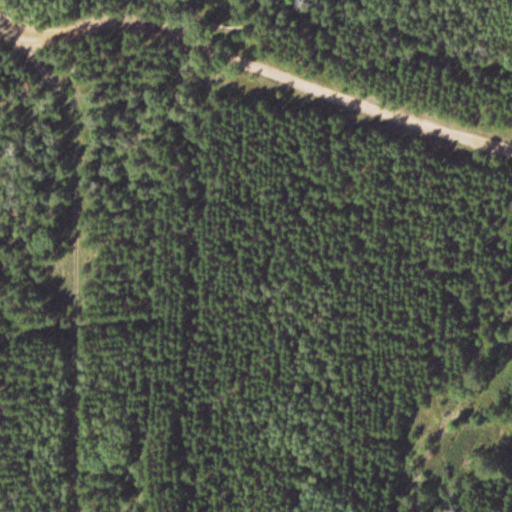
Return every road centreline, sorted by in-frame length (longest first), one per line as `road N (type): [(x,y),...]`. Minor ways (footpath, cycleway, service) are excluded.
road 1 (residential): [(0,26),(4,33),(127,14),(511,149)]
road 2 (track): [(72,511),(77,107),(4,33)]
road 3 (track): [(511,57),(482,69),(140,0)]
